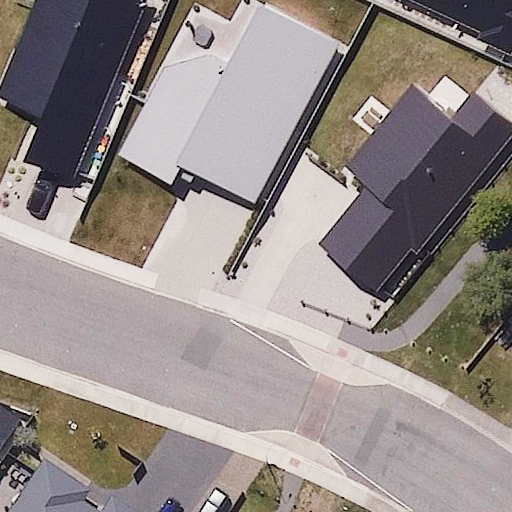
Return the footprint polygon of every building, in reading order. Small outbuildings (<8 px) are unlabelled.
[(40,0),(0,94),(0,98),(46,120),(32,150),(80,172),(156,0),(40,0)] [(511,0),(423,0),(511,41),(511,0)] [(163,69),(123,161),(171,182),(180,171),(254,207),(339,47),(256,8),(227,65),(209,57),(163,69)] [(368,197),(324,244),(374,285),(510,128),(475,98),(449,120),(416,84),(340,166),(368,197)] [(138,511),(50,449),(3,511),(138,511)]
